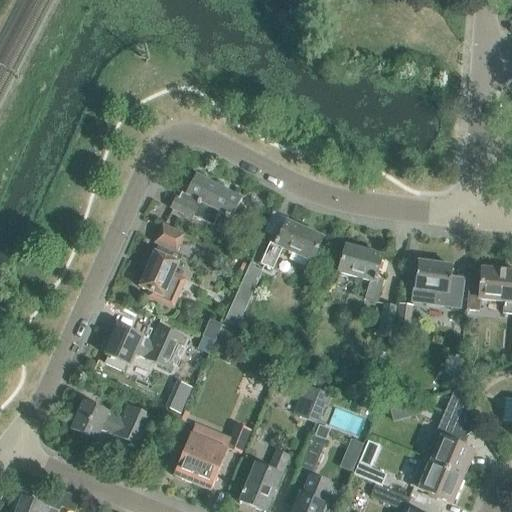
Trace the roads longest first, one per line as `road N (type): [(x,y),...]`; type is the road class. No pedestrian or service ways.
road 1 (residential): [(17,453),(157,149),(196,137),(326,201),(470,220)]
road 2 (residential): [(470,220),(482,45)]
road 3 (residential): [(156,511),(17,453)]
